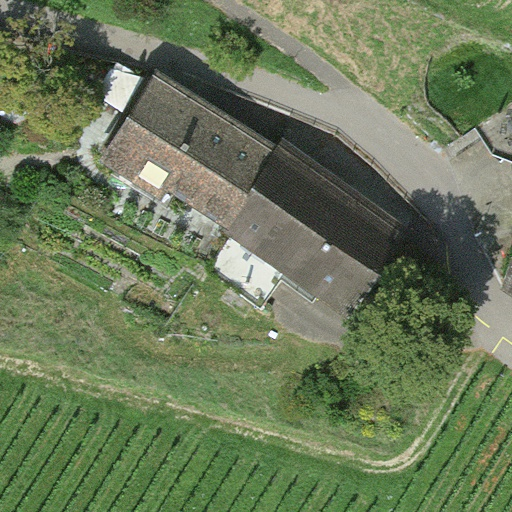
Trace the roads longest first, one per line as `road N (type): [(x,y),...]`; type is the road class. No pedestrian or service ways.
road 1 (track): [(393,130),(0,7)]
road 2 (residential): [(511,328),(497,318),(441,196),(393,130)]
road 3 (track): [(393,130),(223,0)]
